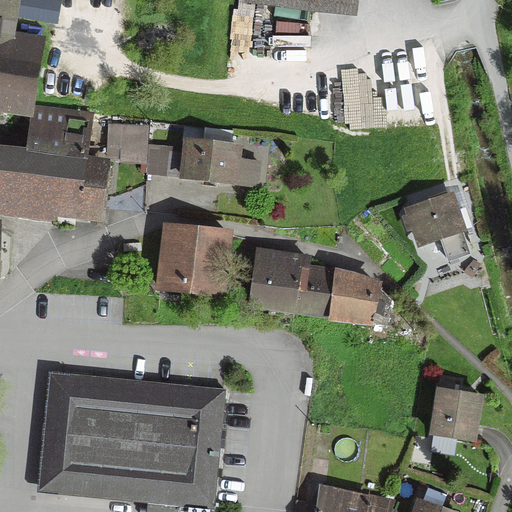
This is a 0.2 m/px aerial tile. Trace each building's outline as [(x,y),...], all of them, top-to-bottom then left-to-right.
[(0,0),(0,44),(7,45),(14,0),(0,0)] [(248,0),(310,8),(310,0),(248,0)] [(0,44),(0,108),(30,114),(29,111),(39,51),(23,48),(8,45),(7,45),(0,44)] [(29,111),(30,114),(24,156),(84,163),(91,117),(29,111)] [(121,159),(143,160),(144,130),(109,128),(109,146),(122,147),(121,159)] [(148,147),(145,175),(255,187),(258,164),(235,162),(236,148),(186,143),(185,154),(170,153),(170,149),(148,147)] [(91,216),(90,224),(104,226),(106,209),(98,208),(103,166),(84,163),(24,156),(24,157),(0,153),(0,207),(18,212),(18,207),(91,216)] [(410,216),(404,218),(408,230),(414,228),(420,244),(457,231),(459,231),(467,228),(461,212),(453,215),(447,198),(409,211),(410,216)] [(219,295),(227,235),(166,228),(158,289),(185,292),(184,301),(223,305),(224,295),(219,295)] [(292,313),(298,270),(306,272),(307,261),(284,257),(282,268),(256,264),(251,307),(292,313)] [(338,318),(342,277),(331,275),(306,272),(298,270),(292,313),(338,318)] [(349,278),(342,277),(338,318),(383,324),(389,301),(374,287),(349,278)] [(223,391),(68,376),(59,462),(56,495),(211,510),(223,391)] [(438,391),(431,436),(471,442),(473,425),(468,422),(472,396),(438,391)] [(388,511),(391,505),(317,491),(314,511),(388,511)]
